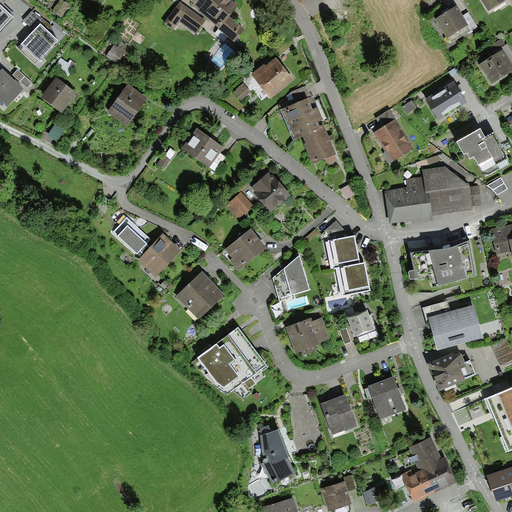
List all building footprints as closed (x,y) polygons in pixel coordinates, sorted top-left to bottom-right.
[(63,0),(62,0),(55,10),(63,16),(71,5),(63,0)] [(231,0),(191,0),(188,4),(216,28),(226,15),(236,4),(231,0)] [(481,0),(489,11),(507,0),(481,0)] [(363,1),(338,13),(350,38),(375,26),(363,1)] [(203,20),(177,3),(163,23),(173,29),(178,22),(194,33),(203,20)] [(456,6),(435,19),(446,38),(448,36),(451,42),(470,30),(467,25),(468,24),(463,16),(456,6)] [(0,27),(10,17),(0,7),(0,27)] [(34,11),(26,20),(35,29),(43,20),(34,11)] [(468,12),(463,16),(468,24),(467,25),(470,30),(477,26),(468,12)] [(242,28),(226,15),(216,28),(231,41),(242,28)] [(42,24),(23,44),(41,61),(60,40),(42,24)] [(501,47),(506,44),(502,38),(492,44),(498,53),(503,50),(501,47)] [(119,63),(130,46),(120,40),(109,56),(119,63)] [(503,50),(510,61),(511,60),(511,49),(508,43),(506,44),(501,47),(503,50)] [(498,53),(480,64),(491,83),(511,70),(511,64),(510,61),(503,50),(498,53)] [(264,64),(251,75),(270,98),(294,79),(276,58),(265,66),(264,64)] [(26,86),(31,81),(19,71),(15,75),(26,86)] [(25,89),(4,72),(0,76),(0,100),(9,108),(25,89)] [(54,78),(39,97),(59,112),(65,104),(70,108),(76,100),(72,97),(75,93),(54,78)] [(433,94),(425,98),(440,120),(445,116),(444,115),(460,104),(462,106),(468,102),(454,80),(444,87),(445,89),(434,96),(433,94)] [(126,83),(106,112),(126,125),(146,96),(126,83)] [(243,83),(234,92),(241,100),(251,91),(243,83)] [(291,92),(295,104),(311,97),(307,86),(291,92)] [(295,104),(284,109),(296,138),(304,134),(308,144),(306,144),(313,163),(324,159),(334,154),(336,154),(330,140),(334,139),(332,135),(328,136),(321,119),(323,119),(313,96),(311,97),(295,104)] [(412,100),(403,106),(407,113),(416,107),(412,100)] [(394,122),(376,134),(393,160),(412,148),(394,122)] [(194,126),(178,149),(206,169),(222,146),(194,126)] [(467,152),(471,158),(474,156),(479,164),(492,157),(496,164),(507,158),(494,133),(486,137),(482,128),(457,141),(464,154),(467,152)] [(334,154),(324,159),(327,163),(330,165),(335,162),(336,158),(334,154)] [(450,166),(458,173),(462,168),(455,161),(450,166)] [(429,194),(432,214),(473,209),(472,205),(481,204),(478,185),(470,186),(446,167),(423,170),(424,177),(426,195),(429,194)] [(255,192),(254,193),(272,213),(292,195),(273,174),(272,176),(268,172),(251,187),(255,192)] [(408,188),(386,191),(390,223),(413,220),(413,222),(432,220),(432,214),(429,194),(426,195),(424,177),(407,180),(408,188)] [(500,178),(488,185),(491,188),(493,190),(497,195),(507,189),(500,178)] [(351,184),(340,189),(346,200),(356,195),(351,184)] [(241,192),(227,205),(238,218),(253,205),(241,192)] [(150,239),(127,217),(113,232),(137,254),(140,251),(143,254),(150,247),(146,243),(150,239)] [(325,231),(332,240),(350,237),(337,221),(325,231)] [(511,224),(491,229),(497,254),(511,250),(511,224)] [(225,249),(232,258),(230,260),(238,271),(267,247),(251,228),(225,249)] [(143,254),(138,260),(156,277),(181,250),(163,234),(150,247),(143,254)] [(332,240),(329,241),(334,268),(338,267),(360,263),(354,236),(350,237),(332,240)] [(410,253),(414,270),(410,271),(409,272),(410,278),(412,279),(429,275),(432,285),(434,287),(476,275),(470,240),(449,249),(410,253)] [(299,255),(273,278),(280,300),(292,297),(291,295),(310,290),(299,255)] [(360,263),(338,267),(344,295),(371,290),(365,262),(360,263)] [(203,271),(175,296),(198,321),(226,296),(203,271)] [(429,318),(451,312),(447,301),(423,308),(429,328),(431,327),(429,318)] [(451,312),(429,318),(431,327),(438,351),(484,337),(474,305),(451,312)] [(348,318),(359,314),(358,311),(355,313),(353,307),(344,311),(346,318),(348,318)] [(359,314),(348,318),(355,337),(358,335),(359,337),(377,330),(372,314),(369,315),(368,310),(359,314)] [(311,318),(286,327),(296,352),(310,354),(315,350),(314,346),(321,344),(320,342),(330,339),(322,317),(312,321),(311,318)] [(267,365),(238,327),(198,358),(217,383),(230,392),(244,381),(249,388),(256,383),(251,377),(267,365)] [(347,328),(340,330),(345,344),(352,341),(347,328)] [(511,350),(506,339),(491,346),(500,365),(511,359),(511,350)] [(428,364),(440,391),(466,380),(465,378),(476,374),(470,360),(466,362),(462,352),(455,355),(454,353),(428,364)] [(395,377),(369,386),(381,419),(407,410),(395,377)] [(492,411),(509,451),(511,450),(511,386),(454,411),(460,424),(492,411)] [(345,394),(320,404),(332,435),(357,425),(345,394)] [(269,425),(260,428),(264,463),(262,464),(273,484),(296,473),(288,457),(290,456),(280,429),(272,432),(269,425)] [(407,472),(402,475),(414,502),(457,483),(445,457),(441,459),(431,437),(409,447),(410,450),(399,455),(407,472)] [(492,491),(493,490),(497,501),(511,495),(511,466),(487,475),(492,491)] [(345,481),(348,491),(357,489),(353,475),(344,478),(345,481)] [(345,481),(322,488),(329,511),(352,504),(348,491),(345,481)] [(375,487),(364,493),(368,506),(381,499),(375,487)] [(262,507),(264,511),(297,511),(293,497),(262,507)]
